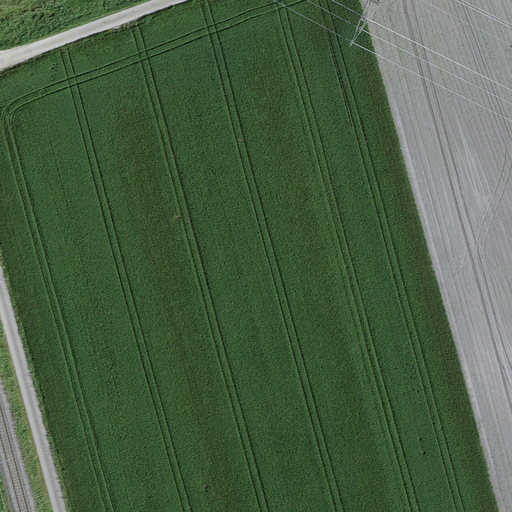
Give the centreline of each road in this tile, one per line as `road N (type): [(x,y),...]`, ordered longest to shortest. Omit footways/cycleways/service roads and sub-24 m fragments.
road 1 (track): [(61,511),(0,285)]
road 2 (track): [(0,61),(168,0)]
